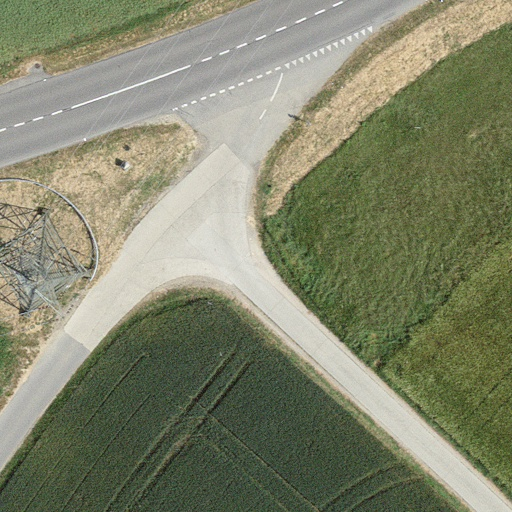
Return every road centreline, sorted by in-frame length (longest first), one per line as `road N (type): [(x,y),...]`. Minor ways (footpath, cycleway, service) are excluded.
road 1 (track): [(324,16),(185,220),(0,453)]
road 2 (track): [(496,511),(185,220)]
road 3 (secondary): [(0,132),(354,0)]
